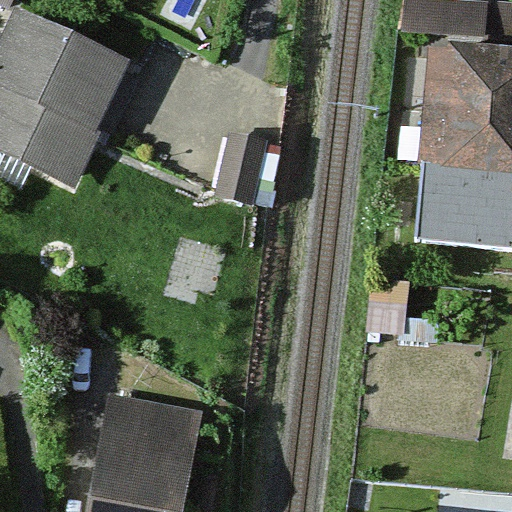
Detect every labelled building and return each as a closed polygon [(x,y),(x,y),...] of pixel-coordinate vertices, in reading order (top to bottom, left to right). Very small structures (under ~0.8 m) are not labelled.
[(0,0),(0,6),(8,10),(12,0),(0,0)] [(405,0),(402,43),(484,51),(484,44),(511,46),(511,15),(484,13),(484,0),(405,0)] [(104,146),(136,82),(12,22),(0,46),(0,165),(70,200),(98,144),(104,146)] [(511,66),(426,61),(417,188),(511,194),(511,66)] [(246,213),(264,152),(228,141),(209,203),(246,213)] [(402,346),(407,293),(371,289),(366,343),(402,346)] [(171,511),(188,421),(103,406),(84,511),(171,511)] [(442,511),(511,511),(511,490),(443,488),(442,511)]
